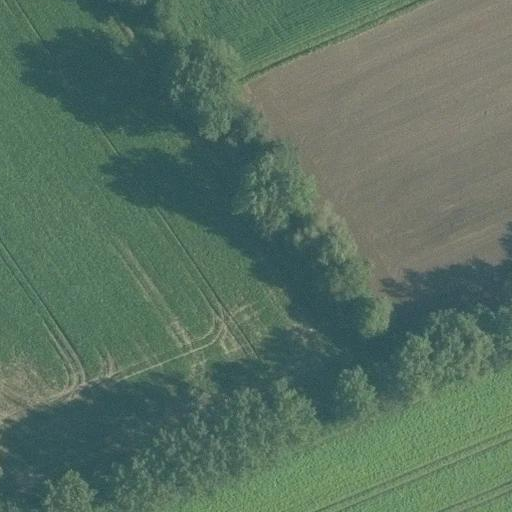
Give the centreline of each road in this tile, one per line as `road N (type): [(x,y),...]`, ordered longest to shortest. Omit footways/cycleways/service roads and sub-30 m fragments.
road 1 (track): [(89,511),(390,383)]
road 2 (track): [(390,383),(511,332)]
